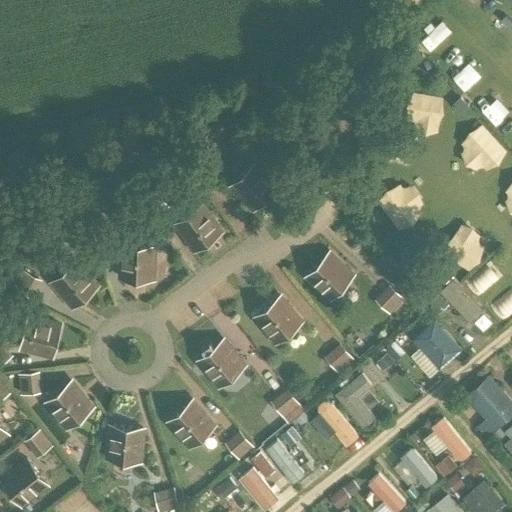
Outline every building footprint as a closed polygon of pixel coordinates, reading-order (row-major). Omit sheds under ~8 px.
[(404,58),(409,64),(422,53),(416,47),(404,58)] [(441,128),(449,95),(415,87),(407,120),(441,128)] [(459,96),(452,103),(460,112),(468,105),(459,96)] [(482,121),(460,149),(491,172),(511,144),(482,121)] [(205,152),(189,165),(201,181),(218,169),(205,152)] [(277,185),(254,161),(231,183),(254,207),(277,185)] [(413,224),(430,193),(397,175),(380,206),(413,224)] [(511,181),(503,190),(511,199),(511,181)] [(140,201),(152,217),(169,205),(157,188),(140,201)] [(202,203),(176,222),(195,249),(221,230),(202,203)] [(112,218),(91,225),(98,244),(118,238),(112,218)] [(451,259),(479,265),(487,226),(460,221),(451,259)] [(120,276),(152,278),(154,245),(122,244),(120,276)] [(329,251),(307,274),(331,297),(353,274),(329,251)] [(76,259),(51,280),(73,305),(97,284),(76,259)] [(14,287),(32,296),(42,278),(24,269),(14,287)] [(475,320),(489,307),(457,273),(443,286),(475,320)] [(389,283),(375,298),(390,312),(404,297),(389,283)] [(255,315),(276,340),(301,320),(280,295),(255,315)] [(437,372),(466,340),(436,314),(417,336),(423,342),(414,352),(437,372)] [(21,346),(53,354),(61,323),(29,315),(21,346)] [(0,338),(0,363),(12,354),(0,338)] [(244,364),(223,338),(198,358),(219,384),(244,364)] [(340,341),(324,355),(338,370),(353,357),(340,341)] [(386,366),(404,352),(395,342),(378,356),(386,366)] [(371,403),(381,395),(371,385),(376,380),(365,367),(339,391),(368,424),(380,413),(371,403)] [(39,370),(19,372),(21,392),(41,390),(39,370)] [(488,417),(482,421),(488,431),(511,415),(511,395),(497,371),(470,388),(488,417)] [(0,399),(10,391),(0,377),(0,399)] [(46,400),(67,426),(92,405),(71,380),(46,400)] [(289,419),(307,408),(292,384),(274,395),(289,419)] [(349,442),(361,433),(332,394),(321,402),(349,442)] [(214,423),(192,398),(168,420),(190,444),(214,423)] [(463,457),(475,448),(446,412),(435,422),(463,457)] [(511,422),(503,430),(511,440),(511,422)] [(111,424),(107,457),(139,460),(143,427),(111,424)] [(228,438),(242,455),(257,442),(243,425),(228,438)] [(24,440),(37,456),(53,444),(40,427),(24,440)] [(428,432),(433,446),(446,441),(441,427),(428,432)] [(268,444),(296,480),(308,470),(280,435),(268,444)] [(429,483),(441,473),(414,443),(402,454),(429,483)] [(256,454),(273,472),(281,464),(264,447),(256,454)] [(450,451),(438,462),(447,473),(460,462),(450,451)] [(478,452),(467,461),(475,472),(487,463),(478,452)] [(27,457),(1,478),(21,503),(47,483),(27,457)] [(244,471),(266,506),(282,497),(260,462),(244,471)] [(378,505),(383,511),(394,511),(409,499),(383,468),(370,479),(387,498),(378,505)] [(354,475),(332,496),(342,506),(363,484),(354,475)] [(480,511),(493,511),(508,500),(487,475),(465,493),(480,511)] [(174,485),(154,491),(159,510),(179,505),(174,485)] [(425,509),(427,511),(469,511),(450,489),(425,509)]
